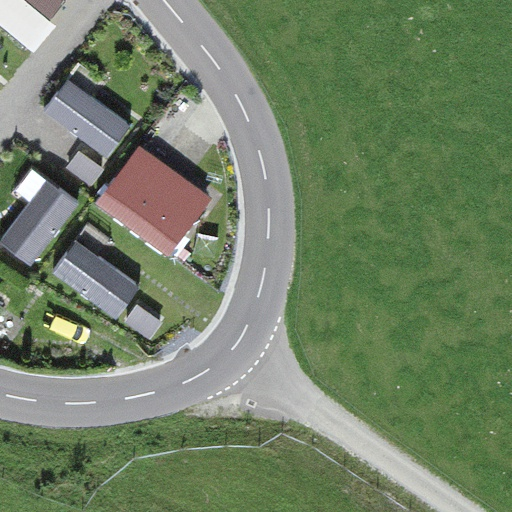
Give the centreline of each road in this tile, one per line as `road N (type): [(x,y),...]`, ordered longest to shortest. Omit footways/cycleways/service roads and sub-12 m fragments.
road 1 (unclassified): [(157,0),(212,65),(263,173),(263,285),(224,347),(137,396),(16,396),(0,387)]
road 2 (track): [(224,347),(457,511)]
